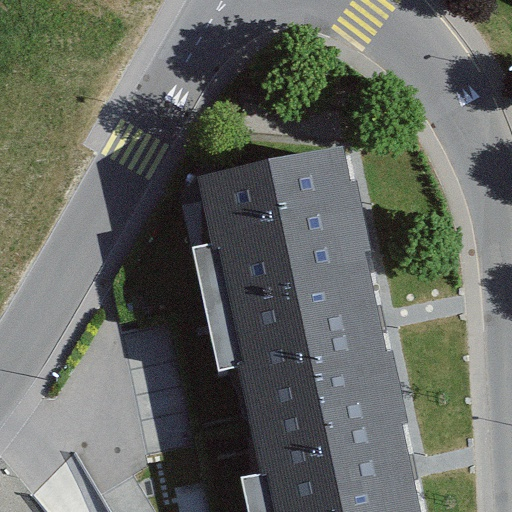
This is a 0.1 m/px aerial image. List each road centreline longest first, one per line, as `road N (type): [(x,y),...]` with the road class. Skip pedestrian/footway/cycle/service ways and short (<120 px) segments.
road 1 (tertiary): [(223,0),(0,377)]
road 2 (tertiary): [(364,0),(471,126),(509,253),(511,303)]
